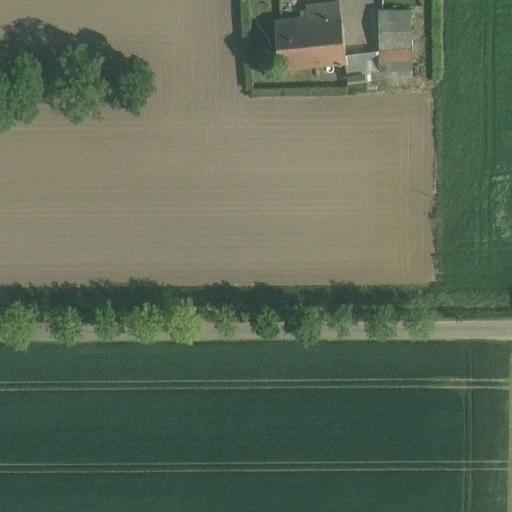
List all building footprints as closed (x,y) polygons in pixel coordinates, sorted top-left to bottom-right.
[(339,2),(306,6),(307,18),(308,18),(340,14),(339,2)] [(412,48),(411,10),(378,11),(378,50),(412,48)] [(308,18),(314,65),(346,62),(340,14),(308,18)] [(314,65),(308,18),(307,18),(275,22),(280,69),(314,65)] [(412,48),(378,50),(379,70),(379,72),(412,69),(412,48)] [(412,69),(379,72),(379,70),(364,71),(365,87),(412,83),(412,69)]
